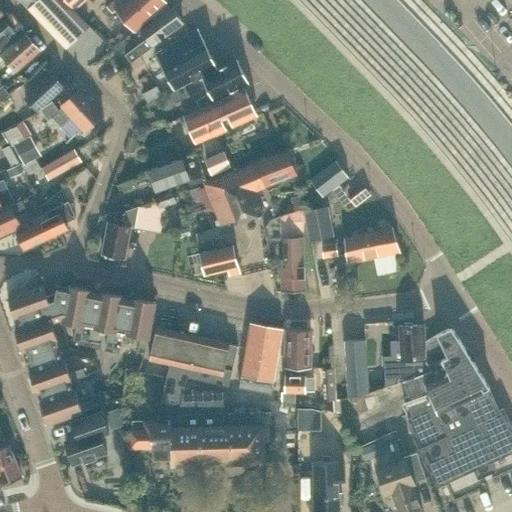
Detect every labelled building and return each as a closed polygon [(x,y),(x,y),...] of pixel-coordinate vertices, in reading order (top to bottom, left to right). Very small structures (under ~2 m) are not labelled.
[(38,0),(29,9),(50,31),(72,10),(83,0),(38,0)] [(120,4),(124,0),(113,0),(107,6),(113,12),(115,10),(121,5),(120,4)] [(164,3),(161,0),(124,0),(120,4),(121,5),(115,10),(134,30),(164,3)] [(131,63),(136,59),(182,23),(170,7),(140,31),(146,39),(125,56),(131,63)] [(65,47),(68,44),(88,26),(72,10),(50,31),(65,47)] [(15,34),(0,18),(0,17),(0,53),(19,37),(16,33),(15,34)] [(216,68),(204,45),(197,31),(155,56),(173,90),(202,74),(216,68)] [(0,63),(5,60),(16,72),(39,51),(24,34),(20,38),(19,37),(0,53),(0,63)] [(217,101),(243,89),(240,83),(246,80),(237,61),(203,77),(210,94),(197,100),(200,108),(213,103),(217,101)] [(63,87),(51,74),(24,98),(36,111),(63,87)] [(0,103),(10,96),(0,83),(0,103)] [(185,86),(168,94),(173,104),(190,95),(185,86)] [(148,103),(162,95),(157,87),(144,94),(148,103)] [(241,124),(257,117),(244,89),(243,89),(217,101),(213,103),(200,108),(184,115),(196,144),(226,131),(220,119),(236,112),(241,124)] [(62,127),(72,118),(85,132),(103,116),(79,90),(71,97),(68,93),(58,102),(62,106),(61,106),(62,107),(59,110),(52,101),(42,109),(50,120),(53,117),(62,127)] [(17,119),(25,131),(36,123),(28,111),(17,119)] [(22,141),(21,139),(25,136),(19,125),(4,133),(27,176),(38,171),(32,160),(39,157),(29,138),(22,141)] [(2,133),(0,134),(0,144),(1,147),(8,142),(2,133)] [(48,180),(81,161),(75,149),(42,167),(48,180)] [(200,183),(204,182),(208,180),(197,152),(181,158),(182,159),(149,171),(156,191),(189,179),(192,186),(200,183)] [(213,174),(231,167),(224,152),(207,160),(213,174)] [(221,225),(235,219),(237,224),(262,215),(256,198),(260,196),(258,191),(295,176),(286,153),(218,178),(218,177),(208,180),(204,182),(221,225)] [(321,197),(347,177),(335,160),(308,180),(321,197)] [(92,178),(99,171),(92,162),(84,169),(92,178)] [(20,165),(9,171),(12,178),(24,173),(20,165)] [(15,204),(9,191),(3,179),(0,180),(0,210),(3,209),(15,204)] [(155,195),(159,208),(176,202),(172,189),(155,195)] [(30,212),(28,213),(23,201),(11,207),(0,211),(0,236),(21,227),(22,230),(46,218),(44,213),(41,205),(37,207),(40,215),(34,218),(30,212)] [(69,229),(66,222),(76,217),(68,201),(44,213),(46,218),(22,230),(23,231),(17,234),(24,250),(53,236),(69,229)] [(143,234),(149,204),(149,203),(124,212),(123,220),(127,220),(126,225),(108,222),(103,254),(126,258),(130,231),(143,234)] [(335,238),(329,208),(304,213),(310,242),(335,238)] [(276,212),(259,217),(263,229),(280,224),(276,212)] [(304,237),(303,237),(303,221),(291,221),(291,237),(283,237),(284,260),(282,260),(283,291),(305,290),(305,259),(304,237)] [(349,263),(373,258),(399,253),(391,229),(344,238),(345,242),(336,243),(335,241),(322,243),(324,257),(338,255),(347,254),(349,263)] [(239,267),(238,266),(233,244),(200,252),(205,275),(239,267)] [(44,286),(43,287),(29,291),(27,286),(11,291),(13,297),(8,298),(16,320),(18,319),(22,328),(15,331),(48,425),(71,416),(96,408),(94,400),(80,405),(76,391),(73,392),(69,382),(86,376),(83,369),(69,374),(65,360),(63,361),(56,340),(58,340),(52,323),(64,319),(63,323),(77,326),(75,340),(82,341),(84,328),(110,332),(107,347),(114,349),(117,334),(141,339),(139,353),(147,355),(156,304),(134,300),(134,302),(124,300),(124,297),(102,293),(102,295),(92,293),(92,291),(69,287),(68,290),(59,288),(56,301),(50,303),(44,286)] [(271,394),(282,329),(251,323),(239,388),(271,394)] [(424,359),(424,342),(423,325),(400,326),(400,339),(390,341),(390,360),(396,359),(397,379),(413,377),(430,371),(426,359),(424,359)] [(144,431),(134,431),(134,447),(153,447),(154,457),(171,456),(171,466),(173,466),(173,463),(262,461),(261,441),(268,441),(267,414),(178,417),(188,376),(221,384),(220,385),(229,387),(239,347),(159,328),(151,362),(171,367),(158,423),(144,424),(144,431)] [(407,395),(404,397),(412,416),(408,418),(409,419),(406,421),(419,451),(438,485),(474,469),(479,479),(497,471),(492,460),(511,451),(511,432),(502,411),(498,413),(487,389),(489,389),(468,355),(453,331),(452,331),(449,330),(448,330),(437,335),(424,342),(424,359),(426,359),(430,371),(413,377),(404,381),(407,395)] [(282,391),(282,401),(295,403),(296,404),(296,393),(305,393),(305,376),(295,376),(295,368),(310,368),(311,331),(287,331),(287,376),(285,376),(285,391),(282,391)] [(346,341),(350,397),(368,392),(365,340),(346,341)] [(335,368),(325,368),(327,401),(337,400),(335,368)] [(381,400),(397,392),(389,377),(373,385),(381,400)] [(118,408),(106,413),(111,429),(123,425),(118,408)] [(307,409),(299,409),(299,431),(307,431),(307,409)] [(102,412),(72,422),(78,437),(65,441),(73,464),(84,460),(85,462),(96,458),(96,456),(107,452),(101,436),(109,433),(102,412)] [(359,447),(363,456),(382,449),(378,439),(359,447)] [(0,481),(1,485),(22,476),(10,446),(1,450),(0,450),(0,481)] [(413,483),(425,479),(418,454),(405,458),(406,461),(377,469),(386,496),(392,494),(397,511),(419,511),(412,487),(414,486),(413,483)] [(339,511),(338,482),(344,482),(343,463),(313,464),(315,511),(339,511)]
